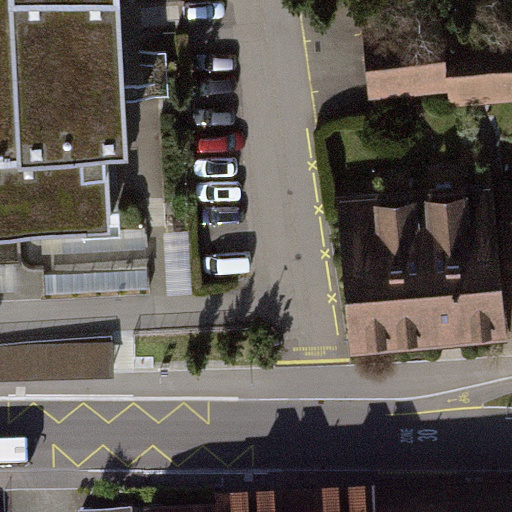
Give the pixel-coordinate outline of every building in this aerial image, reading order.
[(0,0),(0,223),(113,217),(109,143),(129,142),(126,98),(121,0),(0,0)] [(511,22),(446,29),(445,14),(368,21),(376,96),(451,89),(453,102),(511,96),(511,22)] [(499,181),(343,194),(356,348),(511,335),(511,329),(502,215),(500,188),(499,181)] [(511,186),(500,188),(502,215),(511,214),(511,186)] [(511,214),(502,215),(511,329),(511,328),(511,214)] [(511,511),(511,491),(379,503),(379,511),(511,511)] [(379,511),(379,503),(221,509),(221,511),(379,511)]
